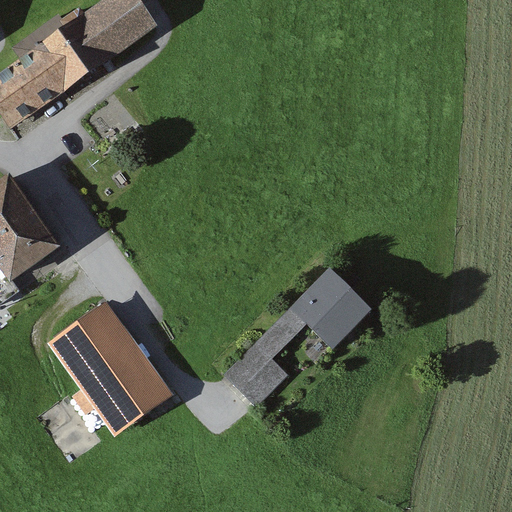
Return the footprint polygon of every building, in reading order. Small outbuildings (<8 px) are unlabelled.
[(127,0),(121,0),(0,84),(0,112),(12,130),(151,33),(127,0)] [(54,256),(8,190),(0,195),(0,274),(9,287),(54,256)] [(348,270),(233,377),(268,414),(303,380),(294,370),(329,336),(352,360),(395,320),(348,270)] [(106,318),(57,353),(118,437),(167,402),(106,318)] [(101,444),(71,402),(43,422),(73,464),(101,444)]
